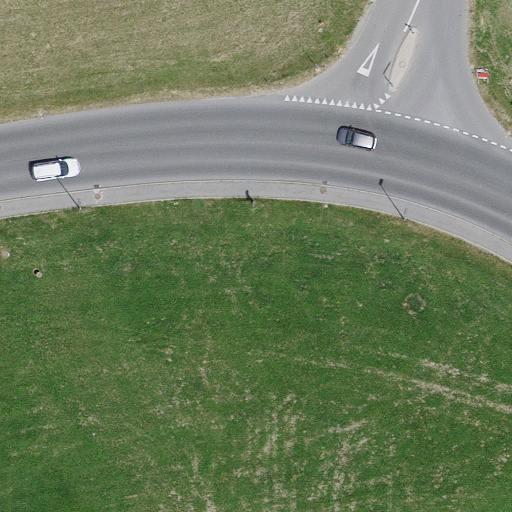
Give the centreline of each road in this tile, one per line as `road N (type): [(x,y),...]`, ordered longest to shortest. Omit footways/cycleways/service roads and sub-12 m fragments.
road 1 (primary): [(405,157),(353,148),(204,146),(0,168)]
road 2 (residential): [(405,157),(420,0)]
